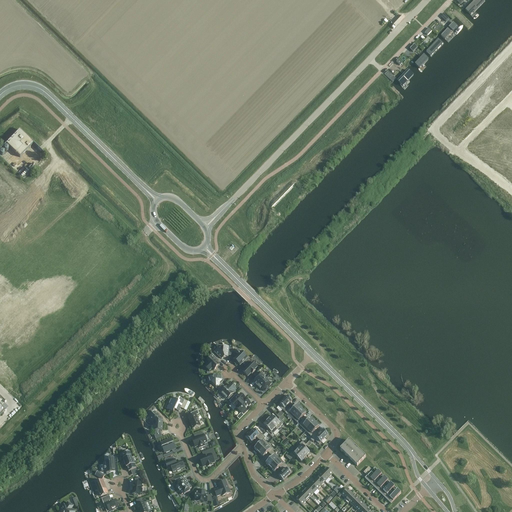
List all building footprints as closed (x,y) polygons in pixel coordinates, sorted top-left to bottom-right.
[(487,0),(470,0),(461,9),(472,20),(490,2),(487,0)] [(452,19),(437,35),(448,45),(463,30),(452,19)] [(437,35),(422,50),(433,61),(448,45),(437,35)] [(422,50),(406,66),(417,77),(433,61),(422,50)] [(406,66),(391,82),(402,93),(417,77),(406,66)] [(20,157),(33,143),(19,130),(6,144),(20,157)] [(45,167),(55,159),(52,155),(42,163),(45,167)] [(15,169),(17,171),(26,162),(24,160),(15,169)] [(21,175),(24,177),(32,168),(30,166),(21,175)] [(219,350),(218,349),(215,353),(222,359),(223,358),(224,358),(225,357),(228,357),(228,356),(231,356),(232,349),(229,349),(229,348),(224,347),(224,348),(221,348),(219,350)] [(235,361),(238,364),(238,363),(240,365),(242,363),(244,365),(249,360),(241,352),(239,350),(235,355),(236,357),(234,359),(235,361)] [(214,370),(217,367),(219,365),(217,363),(219,361),(212,354),(208,358),(210,359),(206,363),(208,365),(205,367),(209,371),(212,368),(214,370)] [(248,368),(243,372),(248,377),(251,373),(252,374),(255,371),(254,370),(257,368),(252,363),(249,361),(245,365),(248,368)] [(258,387),(266,378),(259,371),(255,375),(257,377),(254,381),(256,384),(255,384),(258,387)] [(219,391),(224,386),(223,385),(223,386),(221,383),(223,381),(222,379),(220,377),(219,377),(218,376),(215,376),(215,375),(210,376),(211,377),(209,377),(209,379),(210,382),(211,383),(216,388),(219,391),(218,391),(219,391)] [(273,385),(266,378),(258,387),(260,389),(261,388),(264,391),(267,387),(269,389),(273,385)] [(233,392),(236,389),(231,384),(228,387),(227,387),(226,388),(224,386),(219,391),(227,399),(228,400),(233,395),(232,394),(234,393),(233,392)] [(229,401),(236,408),(246,399),(241,394),(237,398),(235,396),(229,401)] [(289,408),(287,406),(292,401),(286,396),(283,399),(284,400),(278,406),(285,413),(289,408)] [(178,402),(172,399),(172,400),(171,400),(169,404),(170,404),(167,409),(174,412),(175,410),(179,411),(180,408),(184,410),(188,402),(184,400),(183,401),(179,399),(178,402)] [(251,404),(246,399),(236,408),(244,415),(249,410),(247,408),(251,404)] [(289,408),(285,413),(287,415),(288,414),(292,419),(302,409),(300,408),(297,405),(292,410),(289,408)] [(299,425),(303,421),(301,418),(306,414),(303,411),(302,409),(292,419),(299,425)] [(188,418),(193,429),(200,426),(196,415),(198,414),(197,411),(191,413),(192,417),(188,418)] [(156,430),(155,435),(154,436),(156,440),(163,438),(160,431),(162,431),(162,421),(161,419),(155,412),(149,418),(150,418),(153,421),(154,420),(156,422),(156,430)] [(269,419),(268,420),(277,430),(282,425),(284,423),(279,419),(277,421),(272,416),(269,419)] [(303,421),(299,425),(306,432),(315,422),(313,421),(310,418),(306,423),(303,421)] [(268,420),(266,422),(264,425),(268,430),(266,432),(271,436),(277,430),(268,420)] [(315,422),(306,432),(312,438),(310,440),(311,440),(317,434),(314,431),(319,427),(316,424),(315,422)] [(263,435),(256,429),(250,435),(249,434),(246,437),(252,443),(256,438),(258,440),(263,435)] [(311,440),(313,442),(315,440),(319,445),(325,439),(327,440),(329,437),(324,431),(319,436),(317,434),(311,440)] [(197,438),(195,439),(192,440),(193,443),(193,444),(194,447),(195,447),(198,446),(199,448),(205,446),(204,444),(207,443),(204,435),(203,436),(201,432),(195,435),(197,438)] [(263,435),(258,440),(261,442),(254,449),(257,451),(257,452),(258,453),(268,444),(264,440),(265,438),(263,435)] [(162,448),(162,450),(163,450),(164,453),(176,449),(174,445),(173,443),(172,440),(161,444),(162,447),(162,448)] [(306,457),(307,456),(308,457),(311,454),(305,448),(307,446),(303,441),(296,448),(298,450),(306,457)] [(366,457),(349,441),(340,450),(357,466),(366,457)] [(258,453),(260,455),(260,454),(263,457),(268,453),(270,455),(274,450),(268,444),(258,453)] [(213,458),(216,457),(213,449),(203,453),(205,459),(200,460),(203,467),(207,465),(208,467),(212,465),(211,464),(214,463),(213,458)] [(274,450),(270,455),(272,457),(266,463),(269,466),(268,466),(270,468),(278,460),(273,456),(277,453),(274,450)] [(298,450),(294,454),(292,452),(289,455),(294,459),(296,457),(301,462),(304,459),(306,457),(298,450)] [(129,472),(136,469),(136,468),(134,464),(133,462),(134,462),(133,458),(132,459),(131,457),(131,456),(130,452),(128,452),(128,451),(124,452),(125,454),(122,455),(124,459),(123,459),(124,462),(125,465),(126,468),(127,467),(129,471),(129,472)] [(166,463),(168,469),(171,468),(173,472),(177,471),(177,472),(181,470),(180,469),(184,468),(184,467),(185,467),(183,463),(183,464),(182,461),(176,463),(175,460),(174,460),(173,457),(164,460),(166,463)] [(112,458),(109,458),(109,461),(109,463),(104,463),(104,466),(101,466),(102,471),(101,471),(102,472),(105,471),(105,473),(110,472),(110,471),(115,470),(114,458),(112,458)] [(286,465),(283,463),(282,464),(278,460),(270,468),(271,469),(272,469),(274,472),(279,467),(281,469),(286,465)] [(286,465),(281,469),(284,472),(279,476),(284,482),(288,479),(286,478),(293,472),(286,465)] [(323,472),(329,478),(333,474),(326,468),(323,472)] [(102,480),(105,476),(98,471),(95,476),(102,480)] [(371,485),(381,474),(378,471),(374,474),(371,471),(365,478),(368,482),(369,481),(370,482),(369,483),(371,485)] [(323,472),(319,476),(325,482),(329,478),(323,472)] [(378,491),(388,481),(384,477),(381,481),(378,478),(382,474),(381,474),(371,485),(374,488),(375,487),(377,488),(376,489),(378,491)] [(189,486),(189,485),(188,484),(188,483),(186,480),(184,482),(183,481),(182,481),(181,480),(182,479),(181,476),(174,479),(175,482),(177,481),(179,483),(178,484),(178,485),(176,486),(178,489),(178,490),(179,490),(179,491),(180,492),(182,495),(184,493),(184,494),(186,493),(188,492),(190,491),(189,490),(191,489),(189,486)] [(319,476),(315,479),(321,486),(325,482),(319,476)] [(133,488),(132,494),(134,494),(134,496),(138,497),(138,495),(140,496),(141,493),(142,493),(143,490),(143,486),(142,486),(142,484),(141,483),(141,481),(140,477),(135,479),(136,483),(134,482),(133,488)] [(318,489),(321,486),(315,479),(311,483),(318,489)] [(103,481),(95,483),(99,493),(101,496),(107,494),(106,490),(107,490),(105,487),(104,485),(103,481)] [(219,488),(214,490),(217,497),(222,495),(222,496),(230,493),(226,481),(218,484),(219,488)] [(384,497),(394,487),(391,483),(387,487),(384,484),(388,481),(378,491),(381,494),(382,493),(383,495),(382,495),(384,497)] [(318,489),(311,483),(307,487),(314,493),(318,489)] [(314,493),(307,487),(304,491),(310,497),(314,493)] [(389,502),(391,504),(401,493),(397,490),(393,493),(391,491),(394,487),(384,497),(387,500),(388,500),(390,501),(389,502)] [(345,499),(351,492),(348,489),(343,493),(341,491),(337,495),(339,497),(341,495),(345,499)] [(200,493),(196,492),(195,498),(195,501),(198,501),(198,502),(207,503),(207,501),(212,502),(211,496),(208,495),(208,494),(204,493),(205,491),(200,490),(200,493)] [(310,497),(304,491),(300,495),(306,501),(310,497)] [(351,492),(345,499),(349,503),(355,496),(351,492)] [(302,505),(306,501),(300,495),(296,499),(302,505)] [(355,496),(349,503),(353,506),(359,500),(355,496)] [(137,506),(139,511),(148,511),(144,503),(143,503),(142,498),(136,501),(138,505),(137,506)] [(116,500),(111,502),(110,502),(109,499),(103,502),(105,507),(107,506),(109,511),(113,510),(119,507),(116,500)] [(359,500),(353,506),(357,510),(363,504),(359,500)] [(74,511),(75,511),(71,509),(73,506),(67,503),(63,510),(61,509),(59,511),(74,511)]
